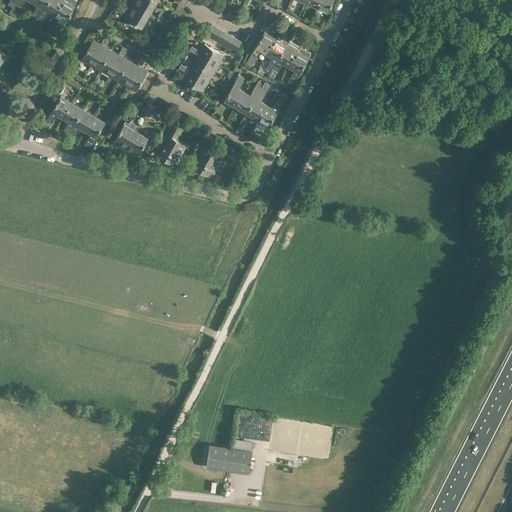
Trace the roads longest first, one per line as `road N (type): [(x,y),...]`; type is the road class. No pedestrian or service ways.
road 1 (track): [(136,511),(390,0)]
road 2 (tertiary): [(20,147),(233,197),(254,191),(272,156)]
road 3 (residential): [(272,156),(165,95),(167,69),(204,9)]
road 4 (residential): [(20,147),(50,64),(95,0)]
road 5 (residential): [(329,39),(267,7),(252,36),(204,9)]
road 6 (motorway): [(511,386),(447,511)]
road 7 (tertiary): [(272,156),(329,39)]
